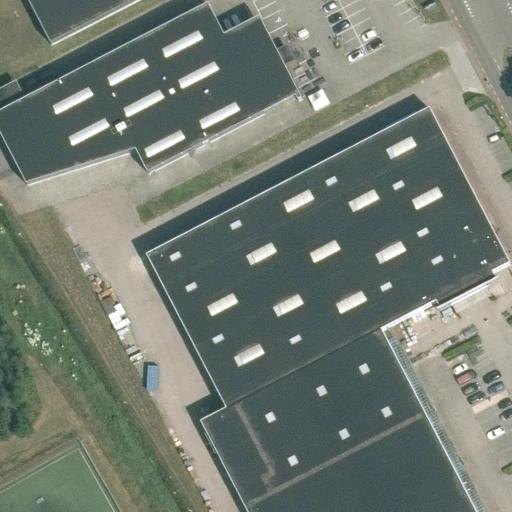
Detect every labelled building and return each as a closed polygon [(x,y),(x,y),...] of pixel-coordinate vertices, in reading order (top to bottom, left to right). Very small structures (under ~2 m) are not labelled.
[(25,0),(56,58),(167,0),(25,0)] [(149,176),(297,99),(299,103),(303,101),(300,96),(298,97),(284,69),(296,63),(295,62),(290,65),(282,50),(275,54),(260,24),(227,41),(209,6),(0,115),(0,133),(28,187),(137,152),(149,176)] [(147,258),(227,411),(227,412),(384,331),(435,305),(440,314),(498,284),(493,275),(511,266),(430,111),(147,258)] [(384,331),(227,412),(227,411),(201,424),(246,510),(428,416),(384,331)] [(246,511),(451,511),(471,502),(428,416),(246,510),(246,511)] [(451,511),(476,511),(471,502),(451,511)]
